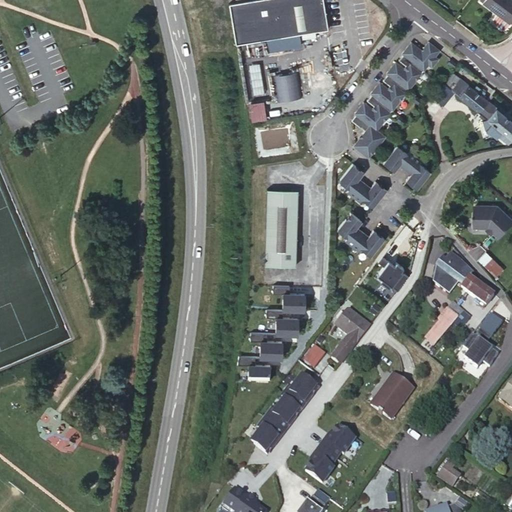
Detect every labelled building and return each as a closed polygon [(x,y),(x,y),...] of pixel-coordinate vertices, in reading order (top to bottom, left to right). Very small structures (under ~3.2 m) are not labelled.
[(325,0),(246,0),(231,3),(238,43),(269,38),(284,36),(330,28),(325,0)] [(511,0),(483,0),(482,1),(482,2),(497,14),(498,12),(511,21),(511,19),(511,0)] [(497,14),(493,19),(493,21),(503,29),(505,28),(511,21),(498,12),(497,14)] [(284,36),(269,38),(271,51),(286,47),(284,36)] [(435,55),(440,49),(429,40),(422,49),(411,41),(402,52),(404,53),(399,59),(406,65),(404,67),(396,61),(387,72),(388,73),(383,79),(390,85),(388,87),(380,81),(371,92),(372,94),(367,100),(375,105),(373,108),(364,102),(356,113),(357,114),(352,120),(366,130),(355,145),(370,157),(386,136),(377,129),(429,62),(433,64),(438,57),(435,55)] [(459,95),(468,84),(462,79),(455,88),(458,90),(456,93),(459,95)] [(453,90),(443,82),(432,95),(443,104),(454,91),(453,90)] [(478,111),(487,99),(494,90),(489,86),(484,91),(475,84),(473,88),(468,84),(459,95),(478,111)] [(486,118),(495,106),(487,99),(478,111),(486,118)] [(511,138),(511,119),(495,106),(486,118),(501,130),(498,135),(507,143),(511,138)] [(478,111),(474,116),(497,135),(498,135),(501,130),(486,118),(478,111)] [(409,153),(398,144),(385,162),(396,170),(401,164),(412,173),(408,179),(419,188),(432,170),(421,162),(424,159),(411,150),(409,153)] [(364,171),(353,163),(340,180),(350,188),(348,191),(361,201),(363,198),(373,207),(387,189),(376,180),(371,187),(360,178),(364,171)] [(297,192),(267,190),(265,266),(295,268),(297,192)] [(494,230),(500,236),(511,223),(511,217),(498,204),(476,203),(476,212),(474,212),(474,216),(475,216),(475,225),(489,226),(490,226),(494,230)] [(362,220),(351,211),(338,229),(348,237),(346,240),(358,250),(360,247),(371,255),(384,237),(374,229),(369,235),(357,226),(362,220)] [(487,251),(479,258),(496,276),(504,268),(487,251)] [(442,258),(436,266),(435,281),(451,293),(459,283),(463,286),(469,278),(469,277),(471,274),(460,261),(453,256),(449,260),(447,259),(446,260),(442,258)] [(392,265),(380,257),(376,263),(382,267),(375,275),(381,280),(379,283),(387,289),(389,286),(396,291),(406,276),(399,270),(401,267),(394,262),(392,265)] [(466,292),(474,281),(469,278),(463,286),(462,288),(466,292)] [(478,284),(474,281),(466,292),(476,299),(485,305),(492,295),(482,287),(478,284)] [(289,293),(290,286),(273,285),(273,294),(283,294),(283,310),(304,310),(305,294),(289,293)] [(462,297),(456,305),(463,311),(462,313),(464,315),(471,304),(462,297)] [(485,305),(476,299),(474,302),(483,308),(485,305)] [(375,303),(371,309),(375,313),(380,307),(375,303)] [(456,305),(455,304),(450,310),(459,317),(463,311),(456,305)] [(346,311),(342,308),(333,319),(336,322),(335,325),(348,336),(331,357),(339,364),(369,325),(348,309),(346,311)] [(283,317),(283,310),(266,309),(266,318),(276,318),(276,334),(298,334),(298,318),(283,317)] [(449,328),(459,317),(450,310),(448,309),(439,320),(441,321),(449,328)] [(499,355),(487,346),(502,324),(491,316),(476,338),(472,335),(463,348),(470,353),(464,360),(478,370),(483,363),(490,368),(499,355)] [(441,321),(431,332),(440,340),(449,328),(441,321)] [(431,332),(425,340),(434,347),(440,340),(431,332)] [(268,341),(268,333),(251,333),(250,342),(261,342),(260,357),(283,358),(283,341),(268,341)] [(314,344),(307,352),(319,361),(326,353),(314,344)] [(256,365),(256,357),(239,357),(239,366),(250,366),(250,382),(271,383),(272,366),(256,365)] [(383,413),(391,419),(412,389),(393,375),(381,390),(385,393),(382,398),(378,395),(371,404),(379,411),(378,412),(382,415),(383,413)] [(310,396),(317,387),(303,377),(298,378),(290,388),(287,386),(280,395),(283,398),(298,408),(308,395),(310,396)] [(511,408),(511,407),(511,381),(499,398),(511,408)] [(300,410),(298,408),(283,398),(273,411),(270,408),(263,417),(281,431),(291,417),(293,419),(300,410)] [(281,431),(263,417),(257,426),(260,429),(252,439),(253,444),(266,454),(273,445),(271,443),(281,431)] [(327,441),(324,439),(314,454),(316,456),(312,462),(305,471),(322,483),(334,467),(331,466),(341,452),(343,454),(355,438),(338,426),(331,435),(327,441)] [(449,462),(440,474),(453,484),(459,475),(451,470),(454,465),(449,462)] [(453,484),(440,474),(437,477),(451,486),(453,484)] [(235,488),(224,503),(236,511),(235,511),(265,511),(267,511),(253,502),(256,498),(248,493),(247,496),(235,488)] [(321,511),(330,499),(316,490),(307,502),(321,511)] [(318,511),(306,502),(299,511),(318,511)]
